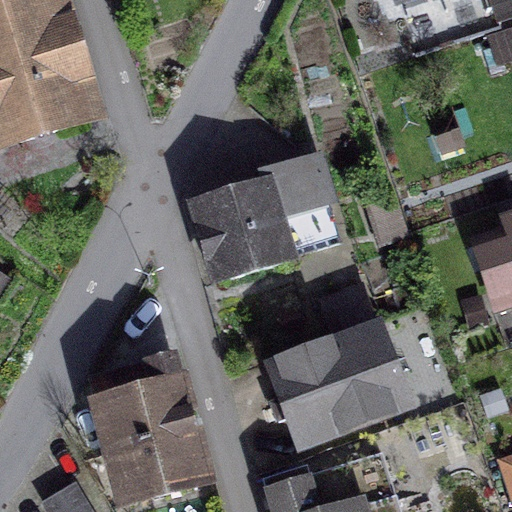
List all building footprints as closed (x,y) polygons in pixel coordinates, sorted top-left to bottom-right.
[(0,0),(0,9),(29,0),(0,0)] [(0,150),(97,121),(60,0),(29,0),(0,9),(0,150)] [(511,0),(492,0),(500,23),(511,19),(511,0)] [(511,33),(489,40),(497,68),(511,63),(511,33)] [(334,226),(317,167),(266,182),(268,189),(194,211),(216,287),(290,265),(289,263),(283,241),(334,226)] [(370,211),(381,245),(406,237),(395,203),(370,211)] [(474,246),(496,313),(511,307),(511,219),(503,223),(507,235),(474,246)] [(289,263),(341,248),(334,226),(283,241),(289,263)] [(355,298),(323,309),(332,334),(364,323),(355,298)] [(408,412),(378,332),(272,372),(284,404),(289,417),(301,451),(408,412)] [(92,384),(125,507),(206,486),(174,363),(92,384)] [(280,420),(289,417),(284,404),(275,407),(280,420)] [(398,511),(382,460),(310,481),(307,472),(266,484),(273,511),(398,511)] [(90,511),(75,487),(44,506),(47,511),(90,511)]
